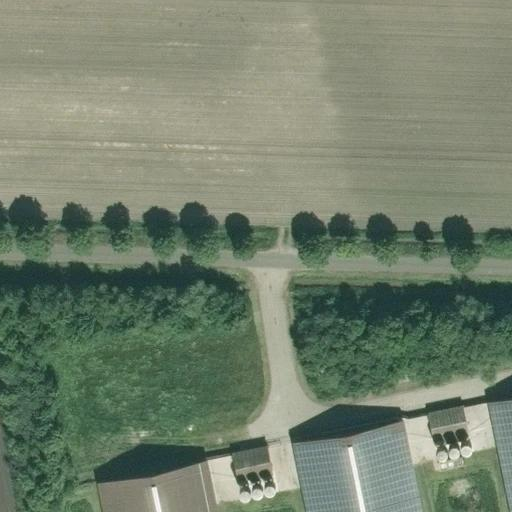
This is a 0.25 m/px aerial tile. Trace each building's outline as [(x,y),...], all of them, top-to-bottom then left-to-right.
[(511,395),(491,400),(511,503),(511,395)] [(467,404),(431,411),(436,439),(473,431),(467,404)] [(296,438),(310,511),(424,511),(405,417),(296,438)] [(271,445),(235,452),(241,479),(277,472),(271,445)] [(98,480),(104,511),(222,511),(212,457),(98,480)]
